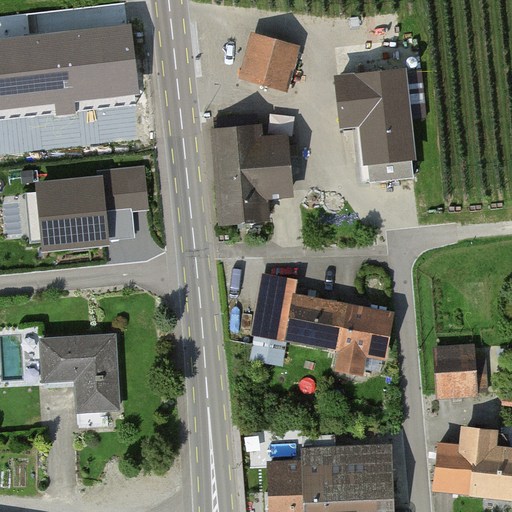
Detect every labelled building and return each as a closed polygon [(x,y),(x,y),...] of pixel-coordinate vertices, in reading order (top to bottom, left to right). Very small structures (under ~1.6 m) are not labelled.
[(131,26),(0,40),(0,109),(139,94),(131,26)] [(288,85),(302,43),(254,27),(240,70),(288,85)] [(407,64),(338,72),(343,120),(357,118),(363,181),(419,175),(407,64)] [(213,125),(214,136),(236,134),(235,123),(213,125)] [(211,136),(219,226),(266,222),(263,198),(289,195),(284,143),(258,146),(257,132),(236,134),(214,136),(211,136)] [(146,169),(35,181),(42,250),(136,240),(133,213),(150,211),(146,169)] [(255,327),(382,352),(391,311),(292,291),(295,276),(267,271),(255,327)] [(80,407),(120,405),(116,330),(39,333),(41,379),(78,378),(80,407)] [(439,396),(476,394),(474,352),(437,354),(439,396)] [(434,486),(511,496),(511,458),(489,455),(491,437),(459,433),(457,451),(439,448),(434,486)] [(392,511),(391,465),(272,467),(273,511),(392,511)]
